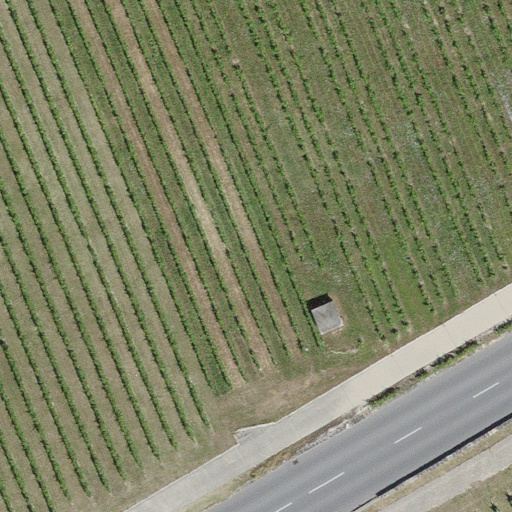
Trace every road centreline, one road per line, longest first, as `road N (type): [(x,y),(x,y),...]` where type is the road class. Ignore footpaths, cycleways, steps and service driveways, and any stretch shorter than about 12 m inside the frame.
road 1 (track): [(132,511),(511,283)]
road 2 (secondary): [(511,373),(276,511)]
